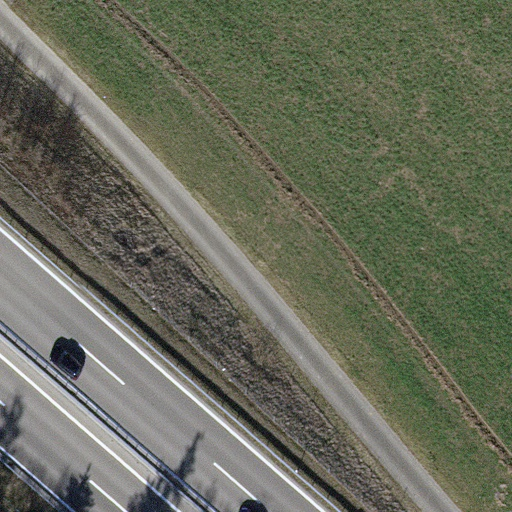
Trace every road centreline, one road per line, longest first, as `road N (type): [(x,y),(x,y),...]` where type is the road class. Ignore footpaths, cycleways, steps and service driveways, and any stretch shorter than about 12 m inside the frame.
road 1 (track): [(432,511),(75,77),(0,6)]
road 2 (trunk): [(272,511),(0,273)]
road 3 (trunk): [(0,398),(128,511)]
